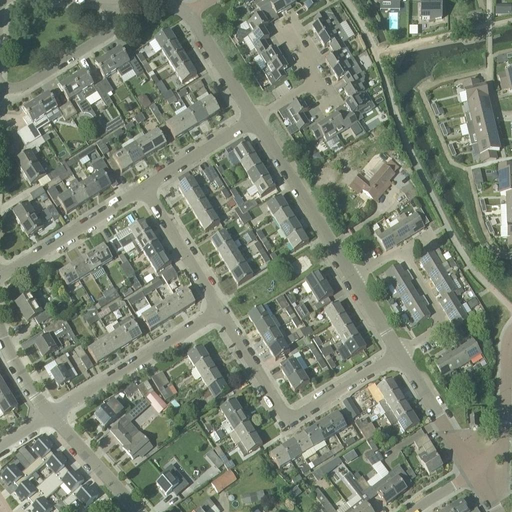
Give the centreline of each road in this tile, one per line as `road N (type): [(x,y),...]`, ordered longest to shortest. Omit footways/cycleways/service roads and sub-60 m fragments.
road 1 (residential): [(391,355),(294,414),(282,407),(225,310)]
road 2 (residential): [(49,414),(225,310)]
road 3 (residential): [(352,283),(249,119)]
road 4 (residential): [(0,276),(152,181)]
road 5 (residential): [(0,90),(20,88),(112,32),(119,0)]
road 6 (residential): [(511,332),(504,422),(472,474)]
road 7 (residential): [(225,310),(152,181)]
road 8 (residential): [(391,355),(445,326),(401,254)]
road 9 (residential): [(472,474),(431,403),(391,355)]
road 10 (residential): [(137,511),(49,414)]
road 11 (residential): [(249,119),(185,15)]
